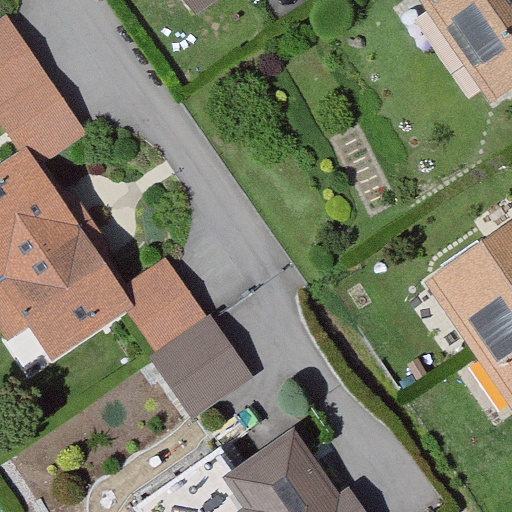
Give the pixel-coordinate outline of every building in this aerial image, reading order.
[(511,87),(511,0),(438,0),(431,5),(498,98),(511,87)] [(77,129),(8,30),(0,34),(0,107),(35,158),(77,129)] [(121,314),(20,165),(0,177),(0,325),(12,343),(35,328),(56,358),(121,314)] [(511,225),(432,286),(476,352),(511,326),(511,225)] [(196,318),(161,266),(117,295),(153,348),(196,318)] [(151,361),(190,419),(251,377),(212,320),(151,361)] [(511,326),(476,352),(511,405),(511,326)] [(350,511),(293,432),(223,483),(243,511),(350,511)]
